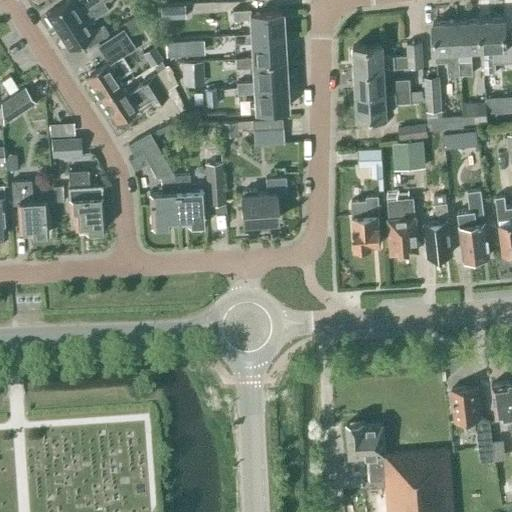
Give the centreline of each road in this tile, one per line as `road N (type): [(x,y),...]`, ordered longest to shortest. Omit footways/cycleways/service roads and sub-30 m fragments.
road 1 (residential): [(127,268),(116,168),(7,0)]
road 2 (tertiary): [(277,325),(511,310)]
road 3 (residential): [(316,234),(323,3)]
road 4 (tertiary): [(0,340),(215,330)]
road 5 (tertiary): [(255,511),(248,359)]
road 6 (residential): [(127,268),(0,276)]
